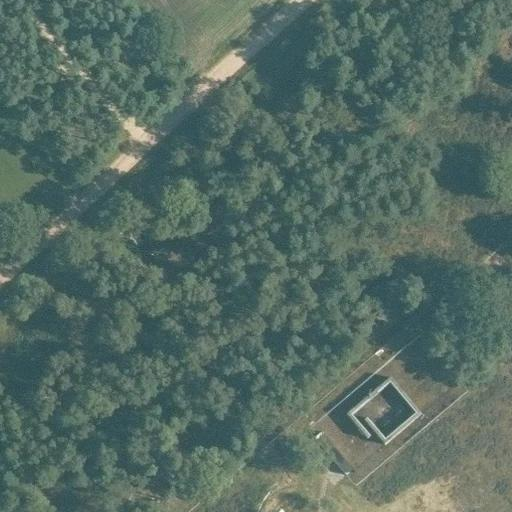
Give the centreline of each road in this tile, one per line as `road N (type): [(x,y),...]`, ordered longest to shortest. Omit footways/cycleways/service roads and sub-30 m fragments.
road 1 (track): [(302,0),(144,144)]
road 2 (track): [(144,144),(0,275)]
